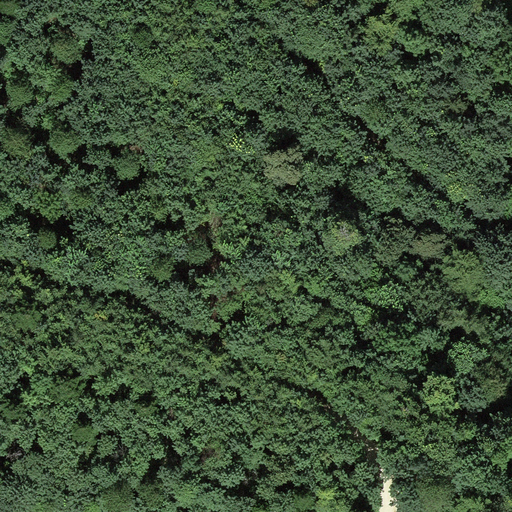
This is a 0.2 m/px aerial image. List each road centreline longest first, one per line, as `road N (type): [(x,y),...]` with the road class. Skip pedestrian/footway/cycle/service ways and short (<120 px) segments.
road 1 (track): [(0,274),(120,314),(276,385),(346,429),(376,460),(389,511)]
road 2 (track): [(78,0),(299,354),(309,407)]
road 3 (track): [(224,0),(436,199),(511,246)]
